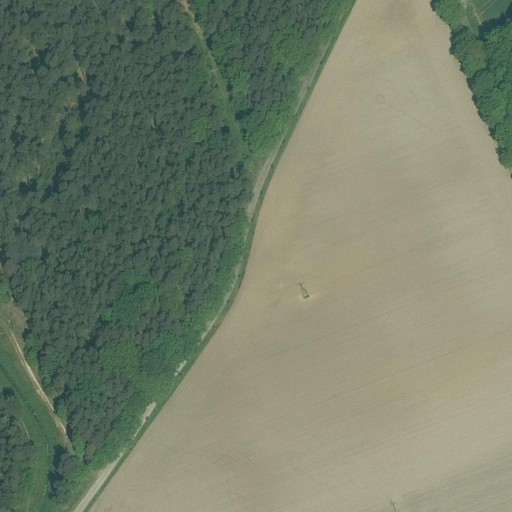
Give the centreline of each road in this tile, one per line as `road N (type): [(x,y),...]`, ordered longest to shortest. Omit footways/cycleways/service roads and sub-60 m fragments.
road 1 (unclassified): [(346,0),(256,204),(238,285),(72,511)]
road 2 (unclassified): [(511,132),(454,0)]
